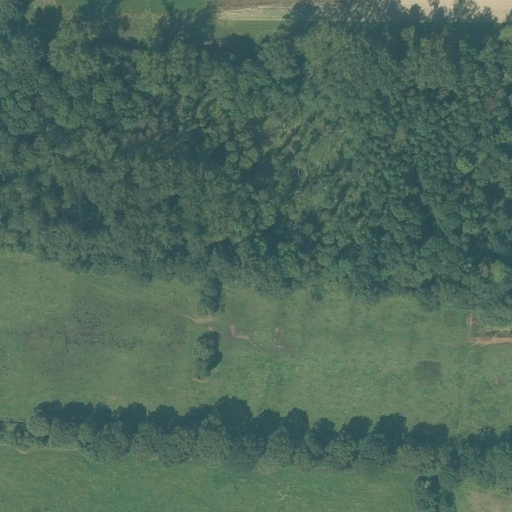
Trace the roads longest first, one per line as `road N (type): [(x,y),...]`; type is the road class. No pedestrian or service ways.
road 1 (track): [(0,429),(511,462)]
road 2 (track): [(190,48),(511,58)]
road 3 (track): [(190,48),(19,46),(0,54)]
